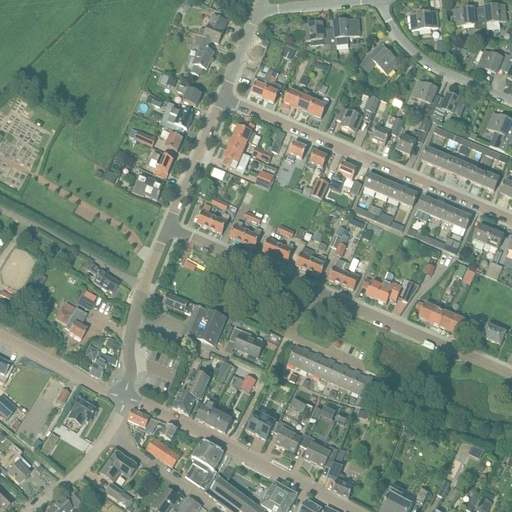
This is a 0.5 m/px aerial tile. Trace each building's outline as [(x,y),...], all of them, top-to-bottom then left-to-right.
[(486,14),(480,15),(481,30),(488,30),(488,32),(500,31),(499,24),(506,23),(505,16),(504,6),(485,8),(486,14)] [(473,9),(454,11),(455,21),(455,28),(475,26),(476,31),(481,30),(480,15),(474,15),(473,9)] [(437,13),(410,16),(412,32),(438,30),(437,13)] [(199,36),(199,37),(212,42),(218,45),(227,23),(213,17),(207,32),(201,30),(198,36),(199,36)] [(334,29),(328,30),(330,51),(330,53),(335,52),(335,47),(347,46),(346,39),(354,38),(361,38),(359,21),(352,21),(334,23),(334,29)] [(322,24),(303,26),(304,36),(304,43),(310,43),(311,48),(326,46),(326,51),(330,51),(328,30),(322,30),(322,24)] [(212,42),(199,37),(195,46),(200,48),(198,54),(199,55),(191,74),(199,77),(202,70),(207,72),(214,54),(208,51),(212,42)] [(366,66),(372,61),(387,77),(392,72),(399,65),(381,46),(373,53),(363,63),(366,66)] [(286,47),(282,58),(291,61),(295,51),(286,47)] [(362,58),(367,51),(362,48),(357,54),(362,58)] [(437,50),(438,59),(447,58),(446,49),(437,50)] [(498,70),(504,72),(511,52),(510,57),(505,55),(503,59),(485,52),(482,59),(478,68),(496,76),(498,70)] [(267,89),(262,100),(275,105),(282,88),(274,85),(278,75),(274,73),(272,78),(269,84),(267,89)] [(299,85),(306,88),(309,81),(302,78),(299,85)] [(169,80),(166,86),(174,89),(176,83),(169,80)] [(353,82),(347,80),(345,86),(354,90),(355,88),(353,82)] [(306,88),(318,93),(321,86),(309,81),(306,88)] [(424,119),(425,120),(430,122),(440,98),(435,96),(437,91),(419,83),(415,92),(413,98),(424,103),(422,108),(427,110),(424,119)] [(251,95),(262,100),(267,89),(256,84),(251,95)] [(188,97),(185,104),(196,108),(202,96),(190,91),(179,86),(176,92),(188,97)] [(318,93),(325,96),(328,89),(321,86),(318,93)] [(284,104),(296,110),(302,96),(289,91),(284,104)] [(296,110),(309,115),(315,102),(308,99),(310,94),(304,91),(302,96),(296,110)] [(440,98),(430,122),(432,118),(442,123),(446,113),(459,118),(462,112),(466,103),(448,95),(446,101),(440,98)] [(367,106),(365,110),(374,114),(379,101),(370,97),(367,106)] [(151,106),(159,109),(162,102),(154,99),(151,106)] [(315,102),(309,115),(322,120),(327,107),(315,102)] [(377,111),(382,113),(385,105),(380,103),(377,111)] [(341,112),(337,121),(343,123),(341,128),(356,135),(362,120),(365,112),(357,109),(353,117),(341,112)] [(167,123),(175,126),(187,131),(192,118),(180,113),(173,110),(167,123)] [(490,147),(504,154),(511,135),(511,129),(509,128),(511,122),(494,115),(487,130),(495,134),(490,147)] [(377,129),(375,132),(372,141),(385,147),(390,135),(397,138),(403,123),(390,118),(383,132),(377,129)] [(402,137),(400,142),(396,152),(410,158),(416,143),(422,146),(426,136),(432,123),(430,122),(425,120),(418,135),(413,133),(409,140),(402,137)] [(238,128),(233,138),(247,144),(255,127),(247,124),(244,130),(238,128)] [(433,134),(445,139),(448,134),(435,129),(433,134)] [(132,131),(129,138),(152,148),(155,142),(132,131)] [(168,141),(165,148),(177,153),(183,140),(171,135),(164,132),(161,138),(168,141)] [(445,139),(458,144),(460,139),(448,134),(445,139)] [(233,138),(229,149),(243,155),(247,144),(233,138)] [(458,144),(470,150),(472,144),(460,139),(458,144)] [(261,148),(260,149),(273,154),(273,153),(277,155),(282,145),(276,143),(272,153),(261,148)] [(294,144),(290,153),(287,160),(293,163),(295,158),(302,161),(307,149),(294,144)] [(470,150),(482,155),(484,149),(472,144),(470,150)] [(245,170),(249,159),(242,156),(243,155),(229,149),(224,159),(226,160),(223,167),(236,172),(237,167),(245,170)] [(256,149),(252,158),(268,165),(273,154),(260,149),(260,151),(256,149)] [(422,163),(434,168),(439,155),(427,149),(422,163)] [(482,155),(493,159),(494,160),(496,154),(484,149),(482,155)] [(315,152),(311,162),(308,169),(314,171),(316,167),(323,170),(324,167),(328,158),(315,152)] [(149,167),(156,170),(154,176),(166,181),(174,162),(162,157),(154,154),(149,167)] [(494,160),(493,159),(488,172),(490,173),(495,160),(505,165),(508,159),(496,154),(494,160)] [(434,168),(446,173),(451,160),(439,155),(434,168)] [(446,173),(458,178),(463,165),(451,160),(446,173)] [(357,171),(343,164),(338,175),(338,176),(336,181),(333,180),(330,188),(340,192),(345,178),(353,181),(353,180),(357,171)] [(458,178),(470,183),(475,170),(463,165),(458,178)] [(470,183),(482,188),(487,175),(475,170),(470,183)] [(104,180),(113,186),(118,177),(108,172),(104,180)] [(255,185),(268,191),(273,178),(260,172),(255,185)] [(487,175),(482,188),(494,193),(499,180),(487,175)] [(141,195),(157,201),(159,197),(160,197),(161,195),(160,194),(164,186),(140,176),(133,194),(140,197),(141,195)] [(364,189),(376,194),(382,181),(369,176),(364,189)] [(311,197),(322,201),(322,202),(324,197),(329,185),(318,180),(311,197)] [(376,194),(388,199),(394,186),(382,181),(376,194)] [(350,195),(357,197),(362,185),(355,182),(350,195)] [(499,195),(511,201),(511,199),(511,185),(505,183),(499,195)] [(388,199),(400,205),(406,191),(394,186),(388,199)] [(302,196),(309,199),(312,191),(305,188),(302,196)] [(198,199),(203,201),(207,192),(202,189),(198,199)] [(406,191),(400,205),(412,210),(418,196),(406,191)] [(252,195),(246,193),(243,203),(248,205),(252,195)] [(321,203),(327,206),(329,199),(324,197),(322,202),(322,201),(321,203)] [(417,211),(429,217),(435,204),(423,198),(417,211)] [(212,205),(219,208),(222,203),(214,200),(212,205)] [(219,208),(227,211),(229,206),(222,203),(219,208)] [(429,217),(442,222),(447,209),(435,204),(429,217)] [(371,206),(368,212),(368,213),(374,215),(377,209),(371,206)] [(354,213),(366,218),(368,213),(368,212),(356,207),(354,213)] [(197,225),(209,230),(215,218),(208,215),(209,214),(208,213),(209,209),(205,208),(204,212),(202,211),(197,225)] [(331,217),(335,218),(337,215),(340,216),(341,212),(334,209),(331,217)] [(442,222),(454,227),(459,214),(447,209),(442,222)] [(245,219),(252,222),(255,216),(247,213),(245,219)] [(366,218),(378,223),(380,218),(374,215),(368,213),(366,218)] [(215,218),(209,230),(222,236),(226,227),(230,217),(224,214),(222,220),(215,218)] [(252,222),(260,225),(262,220),(261,219),(263,216),(257,214),(256,217),(255,216),(252,222)] [(459,214),(454,227),(466,232),(471,219),(459,214)] [(378,223),(390,228),(393,223),(380,218),(378,223)] [(230,239),(242,244),(248,232),(242,229),(243,228),(242,227),(243,224),(238,222),(237,225),(236,225),(233,230),(230,239)] [(390,228),(402,233),(405,228),(393,223),(390,228)] [(278,232),(285,236),(288,230),(280,227),(278,232)] [(482,253),(485,246),(491,232),(479,227),(475,236),(470,234),(466,243),(475,247),(474,249),(482,253)] [(248,232),(242,244),(255,250),(259,241),(261,236),(260,236),(262,232),(256,229),(254,235),(248,232)] [(285,236),(293,239),(295,234),(288,230),(285,236)] [(305,232),(299,230),(295,239),(300,242),(305,232)] [(407,236),(419,241),(422,235),(410,230),(407,236)] [(491,232),(485,246),(498,251),(500,246),(504,237),(491,232)] [(330,248),(337,251),(342,240),(341,240),(342,237),(337,235),(336,237),(335,237),(330,248)] [(419,241),(431,246),(434,240),(422,235),(419,241)] [(311,247),(318,250),(320,244),(322,240),(315,237),(313,241),(311,247)] [(431,246),(444,251),(448,239),(444,238),(442,244),(434,240),(431,246)] [(262,253),(275,258),(281,246),(275,243),(276,242),(275,242),(275,241),(271,239),(271,240),(268,239),(266,244),(262,253)] [(444,251),(456,256),(461,245),(448,239),(444,251)] [(342,240),(337,251),(335,256),(342,259),(346,248),(345,247),(347,242),(342,240)] [(404,241),(401,248),(407,251),(410,243),(404,241)] [(281,246),(275,258),(288,264),(292,254),(294,250),(292,249),(293,246),(289,244),(287,248),(281,246)] [(320,244),(318,250),(326,253),(328,247),(320,244)] [(295,267),(308,272),(313,260),(307,257),(308,256),(301,253),(299,258),(295,267)] [(344,261),(351,264),(353,258),(346,255),(344,261)] [(313,260),(308,272),(321,278),(325,268),(328,261),(318,257),(316,261),(313,260)] [(351,264),(358,267),(361,261),(360,261),(353,258),(351,264)] [(485,277),(491,279),(497,266),(491,264),(485,277)] [(328,281),(342,286),(347,274),(340,271),(342,267),(337,265),(336,267),(334,267),(332,272),(328,281)] [(456,277),(462,280),(467,269),(461,266),(456,277)] [(491,279),(497,282),(502,268),(497,266),(491,279)] [(113,295),(119,285),(91,267),(84,279),(108,294),(109,292),(113,295)] [(431,279),(434,270),(428,267),(424,276),(431,279)] [(464,277),(472,281),(476,274),(468,270),(464,277)] [(347,274),(342,286),(354,292),(358,282),(360,278),(359,277),(361,274),(355,271),(353,277),(347,274)] [(366,297),(376,301),(388,274),(382,287),(365,280),(362,287),(369,290),(366,297)] [(376,301),(387,306),(389,299),(396,302),(402,289),(390,284),(393,278),(392,276),(388,274),(376,301)] [(418,288),(408,284),(401,302),(407,305),(418,288)] [(84,291),(76,306),(89,313),(94,304),(83,298),(86,292),(84,291)] [(11,299),(11,297),(2,293),(0,296),(0,307),(5,310),(7,306),(14,309),(17,302),(11,299)] [(189,304),(167,295),(163,305),(185,314),(189,304)] [(419,319),(429,324),(436,309),(419,302),(416,309),(422,312),(419,319)] [(27,305),(28,314),(36,313),(34,303),(27,305)] [(227,320),(189,304),(185,314),(191,317),(183,334),(216,348),(227,320)] [(68,335),(81,342),(87,331),(80,327),(87,315),(77,310),(73,316),(62,309),(56,320),(67,327),(65,331),(69,333),(68,335)] [(429,324),(439,328),(445,313),(436,309),(429,324)] [(439,328),(450,332),(456,318),(445,313),(439,328)] [(456,318),(450,332),(460,337),(466,322),(456,318)] [(232,326),(240,329),(242,323),(235,320),(232,326)] [(487,327),(480,324),(478,329),(485,332),(482,338),(501,346),(506,333),(488,326),(487,327)] [(236,345),(234,350),(258,360),(261,354),(262,352),(261,352),(264,346),(261,345),(263,341),(235,329),(230,343),(236,345)] [(110,347),(119,352),(120,345),(113,342),(110,347)] [(89,375),(100,380),(108,364),(116,368),(117,362),(99,353),(99,354),(98,353),(99,352),(88,347),(83,357),(94,362),(95,362),(89,375)] [(295,369),(300,371),(309,352),(305,350),(304,352),(295,348),(287,366),(288,366),(289,364),(295,367),(295,369)] [(307,374),(313,377),(322,358),(318,356),(317,358),(309,354),(309,352),(300,371),(301,372),(302,370),(308,372),(307,374)] [(320,380),(326,382),(335,363),(331,361),(330,363),(321,360),(322,358),(313,377),(314,377),(315,375),(321,378),(320,380)] [(10,366),(0,361),(0,375),(4,378),(10,366)] [(218,372),(220,373),(217,379),(223,383),(231,367),(223,363),(218,372)] [(333,385),(339,388),(348,369),(344,367),(343,369),(334,365),(335,363),(326,382),(327,383),(328,381),(334,383),(333,385)] [(346,391),(352,393),(361,375),(357,373),(356,375),(347,371),(348,369),(339,388),(340,388),(341,386),(347,389),(346,391)] [(197,401),(196,403),(199,404),(210,381),(196,374),(186,395),(189,397),(197,401)] [(352,393),(353,394),(353,392),(360,394),(359,396),(365,399),(374,380),(369,378),(369,380),(360,376),(361,375),(352,393)] [(240,389),(249,394),(256,382),(247,377),(240,389)] [(238,378),(233,387),(239,390),(244,381),(238,378)] [(63,391),(58,400),(56,403),(62,407),(69,395),(63,391)] [(173,410),(181,414),(189,397),(186,395),(181,393),(173,410)] [(0,396),(0,416),(6,422),(16,410),(1,396),(0,396)] [(189,417),(196,403),(197,401),(189,397),(181,414),(189,417)] [(196,421),(205,425),(212,412),(217,403),(211,400),(206,409),(203,407),(196,421)] [(289,407),(297,411),(300,404),(293,400),(289,407)] [(68,421),(64,427),(76,435),(84,423),(88,425),(96,411),(78,401),(70,415),(71,415),(68,421)] [(133,410),(128,421),(139,426),(138,429),(144,432),(150,419),(133,410)] [(321,413),(315,410),(312,418),(318,421),(321,413)] [(359,411),(357,418),(366,421),(367,415),(368,413),(359,411)] [(205,425),(216,431),(223,417),(212,412),(205,425)] [(279,426),(256,414),(247,432),(266,442),(271,433),(274,435),(279,426)] [(344,428),(348,420),(338,415),(334,423),(344,428)] [(216,431),(226,436),(233,422),(223,417),(216,431)] [(144,432),(144,433),(148,435),(149,433),(152,435),(159,423),(150,419),(144,432)] [(275,446),(285,451),(293,435),(295,431),(287,427),(280,424),(275,435),(279,437),(275,446)] [(178,431),(167,426),(160,437),(171,443),(178,431)] [(138,432),(134,439),(138,445),(144,434),(138,432)] [(299,447),(304,449),(309,438),(304,436),(302,440),(293,435),(285,451),(295,456),(299,447)] [(304,461),(314,466),(322,450),(313,446),(315,441),(309,438),(304,449),(308,451),(304,461)] [(146,451),(160,461),(167,449),(154,440),(146,451)] [(32,447),(37,451),(42,444),(37,441),(32,447)] [(185,478),(205,492),(214,480),(217,474),(214,472),(224,454),(203,443),(194,460),(195,461),(194,463),(196,464),(185,478)] [(472,448),(468,456),(479,461),(483,453),(472,448)] [(160,461),(173,470),(181,458),(167,449),(160,461)] [(322,450),(314,466),(324,471),(325,468),(330,471),(338,453),(330,449),(328,453),(322,450)] [(115,454),(101,475),(114,484),(121,474),(129,480),(137,469),(115,454)] [(334,464),(327,479),(336,483),(332,493),(348,500),(353,490),(341,484),(345,477),(340,475),(343,468),(340,467),(344,458),(338,455),(334,464)] [(7,475),(12,479),(19,486),(29,476),(26,473),(30,468),(18,457),(14,462),(17,465),(7,475)] [(40,467),(36,471),(40,475),(44,471),(40,467)] [(204,494),(229,511),(262,511),(219,480),(218,483),(214,480),(205,492),(204,494)] [(444,482),(436,496),(443,499),(450,485),(444,482)] [(261,508),(267,511),(288,511),(297,496),(275,484),(261,508)] [(112,486),(106,494),(128,508),(133,501),(112,486)] [(381,511),(395,511),(401,501),(400,501),(404,492),(392,486),(388,495),(390,496),(381,511)] [(0,509),(1,508),(4,511),(13,503),(0,491),(0,509)] [(158,500),(152,508),(157,511),(156,511),(167,511),(171,507),(176,510),(178,507),(184,499),(179,495),(177,497),(167,491),(160,501),(158,500)] [(427,495),(421,491),(415,502),(422,506),(427,495)] [(68,502),(77,511),(79,511),(87,505),(77,494),(68,502)] [(472,511),(478,500),(472,496),(465,511),(467,511),(472,511)] [(189,498),(183,506),(178,511),(198,511),(202,508),(189,498)] [(48,511),(70,511),(72,510),(62,499),(48,511)] [(487,511),(491,504),(481,499),(475,511),(476,511),(487,511)] [(401,501),(395,511),(409,511),(412,507),(401,501)] [(301,511),(322,511),(323,511),(308,502),(301,511)]
